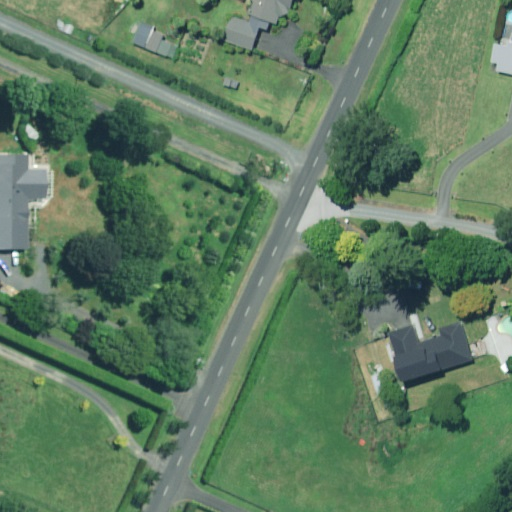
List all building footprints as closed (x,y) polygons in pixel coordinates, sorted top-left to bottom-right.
[(235,19),(227,42),(255,52),(263,29),(271,32),(274,24),(280,26),(283,18),(293,16),(297,0),(257,0),(253,16),(256,17),(253,25),(235,19)] [(511,4),(510,4),(501,46),(499,46),(495,63),(501,65),(500,72),(511,74),(511,4)] [(167,37),(147,29),(140,46),(175,60),(180,49),(164,42),(167,37)] [(46,168),(0,166),(0,250),(26,251),(28,200),(44,201),(46,168)] [(416,326),(392,334),(408,383),(476,361),(464,324),(443,331),(445,337),(422,345),(416,326)]
